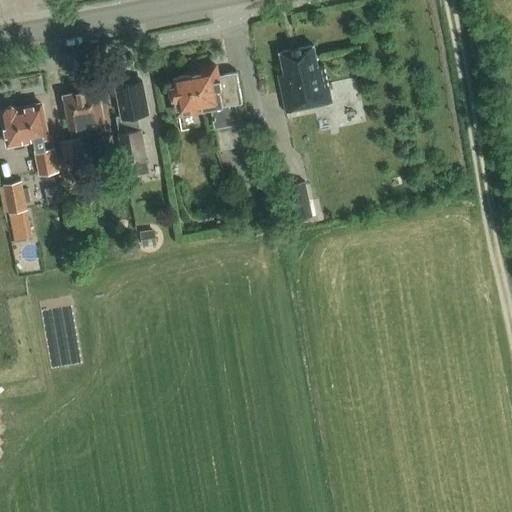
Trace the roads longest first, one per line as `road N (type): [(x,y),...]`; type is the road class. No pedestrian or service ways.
road 1 (track): [(511,338),(448,0)]
road 2 (tertiary): [(0,40),(220,0)]
